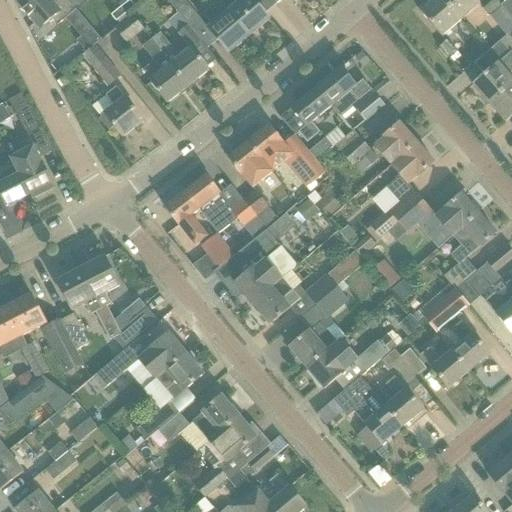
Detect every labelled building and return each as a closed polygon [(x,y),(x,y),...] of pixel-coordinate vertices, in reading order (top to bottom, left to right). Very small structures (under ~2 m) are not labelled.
[(49,0),(14,0),(39,31),(52,20),(57,26),(65,20),(65,19),(76,10),(66,0),(49,0)] [(217,0),(206,0),(202,4),(207,11),(203,15),(211,25),(207,29),(217,41),(229,55),(249,38),(219,1),(217,0)] [(220,0),(219,1),(249,37),(270,20),(265,15),(276,5),(271,0),(241,0),(236,4),(232,0),(220,0)] [(442,38),(460,21),(442,0),(433,0),(420,12),(442,38)] [(475,0),(442,0),(460,21),(480,5),(475,0)] [(488,17),(501,7),(495,0),(483,10),(488,17)] [(511,0),(508,0),(501,6),(511,18),(511,0)] [(120,9),(125,15),(134,8),(130,1),(120,9)] [(186,4),(176,12),(187,26),(188,25),(191,30),(192,30),(194,33),(201,41),(207,49),(217,41),(207,29),(186,4)] [(501,7),(488,17),(497,27),(509,17),(501,7)] [(115,22),(125,15),(120,9),(111,16),(115,22)] [(65,19),(65,20),(81,38),(76,42),(85,52),(94,44),(100,39),(91,29),(76,11),(76,10),(65,19)] [(126,45),(144,31),(132,15),(114,29),(126,45)] [(187,26),(177,34),(187,47),(192,44),(194,47),(201,41),(191,30),(188,25),(187,26)] [(160,34),(152,41),(188,87),(209,71),(191,49),(179,58),(160,34)] [(167,104),(188,87),(152,41),(143,47),(162,72),(150,82),(154,88),(167,104)] [(449,60),(457,53),(446,41),(439,48),(449,60)] [(500,42),(489,51),(474,65),(484,76),(472,86),(488,105),(511,83),(511,54),(510,53),(500,42)] [(121,78),(94,44),(85,52),(82,55),(108,87),(121,78)] [(363,52),(356,58),(364,67),(370,61),(363,52)] [(331,107),(339,117),(358,101),(371,91),(363,80),(355,87),(340,69),(316,89),(331,107)] [(511,83),(488,105),(506,124),(511,117),(511,83)] [(143,123),(131,107),(116,88),(107,96),(114,106),(98,119),(108,131),(114,127),(123,139),(143,123)] [(298,134),(306,143),(318,133),(310,123),(331,107),(316,89),(280,119),(292,134),(294,136),(295,137),(295,136),(298,134)] [(21,94),(9,101),(28,138),(40,131),(21,94)] [(375,95),(355,110),(365,122),(384,106),(375,95)] [(3,105),(0,106),(0,122),(10,117),(3,105)] [(374,148),(390,167),(417,144),(400,124),(383,139),(384,139),(374,148)] [(269,127),(249,143),(272,171),(284,162),(291,156),(305,175),(298,180),(305,189),(311,184),(314,182),(324,174),(315,162),(308,152),(295,136),(295,137),(294,136),(283,145),(282,143),(269,127)] [(353,131),(338,144),(335,146),(352,168),(358,164),(363,171),(376,161),(353,131)] [(335,146),(338,144),(330,134),(308,152),(315,162),(335,146)] [(19,176),(29,196),(29,195),(32,200),(44,194),(41,189),(52,184),(42,165),(29,140),(17,146),(20,153),(8,159),(11,164),(13,164),(19,176)] [(252,189),(272,173),(271,172),(272,171),(249,143),(228,160),(241,175),(242,177),(252,189)] [(417,144),(390,167),(400,177),(386,189),(399,203),(370,227),(371,228),(367,232),(377,243),(399,224),(398,223),(422,202),(408,186),(434,163),(417,144)] [(0,196),(5,207),(29,196),(19,176),(13,164),(11,164),(0,169),(0,174),(2,179),(0,179),(0,196)] [(220,195),(218,193),(206,177),(186,193),(199,210),(198,211),(217,235),(237,219),(252,239),(265,230),(243,201),(232,210),(220,195)] [(255,191),(243,201),(265,230),(278,219),(255,191)] [(191,223),(188,219),(198,211),(199,210),(186,193),(164,209),(194,247),(207,238),(194,221),(191,223)] [(328,194),(316,204),(328,217),(339,207),(328,194)] [(452,237),(478,214),(462,195),(446,208),(445,210),(436,218),(452,237)] [(309,200),(298,209),(307,219),(318,210),(309,200)] [(418,228),(433,215),(422,202),(398,223),(399,224),(409,236),(418,228)] [(452,237),(461,247),(450,256),(457,265),(443,277),(449,284),(440,292),(444,298),(453,290),(476,271),(466,260),(478,249),(479,249),(481,247),(496,234),(478,214),(452,237)] [(348,227),(340,234),(348,243),(356,236),(348,227)] [(254,268),(235,285),(243,295),(251,304),(290,271),(297,266),(281,246),(280,247),(266,230),(240,252),(241,253),(254,268)] [(235,258),(217,235),(201,247),(207,255),(193,266),(204,281),(216,271),(217,272),(235,258)] [(360,257),(374,244),(367,236),(353,249),(360,257)] [(511,252),(507,247),(487,265),(495,274),(511,258),(511,252)] [(324,275),(304,293),(315,306),(336,288),(337,288),(365,263),(354,251),(326,277),(324,275)] [(96,299),(95,299),(100,310),(95,313),(102,326),(108,323),(109,325),(114,322),(106,307),(111,305),(106,294),(119,287),(104,258),(81,270),(96,299)] [(495,274),(487,265),(477,273),(476,271),(453,290),(467,307),(500,279),(495,274)] [(95,299),(96,299),(81,270),(57,282),(66,300),(71,311),(85,304),(90,315),(95,313),(100,310),(95,299)] [(392,270),(382,279),(391,288),(401,279),(392,270)] [(270,326),(285,313),(289,309),(288,308),(298,299),(292,292),(301,283),(290,271),(251,304),(270,326)] [(304,336),(289,349),(306,368),(340,340),(343,337),(330,323),(327,319),(348,300),(342,294),(337,288),(336,288),(315,306),(326,318),(320,324),(310,332),(309,332),(304,336)] [(453,290),(444,298),(445,299),(422,318),(435,334),(467,307),(453,290)] [(495,314),(500,320),(511,334),(511,299),(504,306),(494,294),(485,302),(495,314)] [(31,296),(7,308),(22,338),(46,325),(40,313),(31,296)] [(0,348),(22,338),(7,308),(0,311),(0,348)] [(113,339),(123,352),(143,336),(142,335),(157,321),(147,309),(129,325),(130,325),(119,332),(121,335),(113,339)] [(61,322),(70,339),(76,352),(88,345),(82,333),(73,315),(61,322)] [(411,317),(401,325),(409,334),(419,326),(411,317)] [(121,335),(119,332),(114,322),(109,325),(108,323),(102,326),(110,341),(113,339),(121,335)] [(450,351),(468,373),(489,355),(476,340),(470,333),(461,323),(452,330),(462,341),(450,351)] [(63,376),(80,368),(58,325),(42,333),(63,376)] [(80,407),(82,409),(127,370),(144,390),(145,391),(186,355),(168,334),(153,347),(143,336),(123,352),(71,396),(75,400),(80,407)] [(377,345),(358,362),(367,372),(379,361),(393,349),(396,346),(387,336),(377,345)] [(350,351),(340,340),(306,368),(324,390),(344,373),(343,372),(353,364),(346,355),(350,351)] [(20,350),(36,379),(47,373),(32,344),(20,350)] [(400,359),(401,358),(393,349),(379,361),(389,372),(393,369),(406,384),(414,377),(415,377),(400,359)] [(430,368),(435,375),(448,390),(468,373),(450,351),(439,360),(429,349),(420,356),(430,368)] [(400,359),(415,377),(424,369),(409,351),(401,358),(400,359)] [(15,355),(0,363),(0,366),(4,375),(21,366),(15,355)] [(203,375),(186,355),(145,391),(144,390),(143,392),(160,411),(148,421),(148,420),(135,431),(145,442),(157,432),(180,413),(170,402),(186,390),(203,375)] [(29,373),(19,378),(25,388),(35,383),(29,373)] [(345,392),(334,401),(342,411),(343,412),(348,417),(354,412),(365,425),(364,425),(366,428),(381,446),(385,443),(402,429),(384,407),(368,388),(369,388),(361,378),(352,386),(349,389),(345,392)] [(9,402),(0,409),(0,415),(9,427),(21,418),(36,407),(39,404),(53,394),(41,379),(9,402)] [(423,411),(410,396),(404,389),(403,390),(394,379),(385,386),(395,398),(384,407),(402,429),(423,411)] [(209,443),(239,417),(222,397),(202,413),(202,414),(192,422),(209,442),(209,443)] [(168,444),(190,425),(180,413),(157,432),(168,444)] [(193,487),(205,499),(245,465),(236,455),(256,438),(239,417),(209,443),(209,442),(198,451),(214,469),(193,487)] [(89,419),(71,433),(80,443),(97,429),(89,419)] [(128,436),(119,445),(128,455),(137,447),(128,436)] [(381,446),(374,452),(384,462),(390,457),(389,448),(385,443),(381,446)] [(48,453),(55,462),(66,453),(59,444),(48,453)] [(246,466),(240,471),(247,480),(274,458),(266,449),(248,464),(246,466)] [(0,492),(16,480),(24,473),(8,453),(0,458),(0,492)] [(55,462),(44,471),(53,481),(74,463),(74,462),(66,453),(55,462)] [(488,476),(501,491),(505,495),(511,503),(511,464),(507,459),(488,476)] [(123,460),(116,466),(123,474),(130,469),(123,460)] [(268,504),(274,511),(301,511),(306,509),(289,488),(288,489),(278,475),(269,483),(279,495),(268,504)] [(147,488),(139,495),(142,499),(149,499),(153,496),(147,488)] [(14,511),(15,511),(53,511),(38,492),(30,499),(14,511)] [(238,508),(227,506),(231,511),(274,511),(268,504),(264,499),(258,492),(247,501),(238,508)] [(116,511),(126,505),(117,494),(93,511),(116,511)] [(453,511),(486,511),(473,496),(453,511)]
